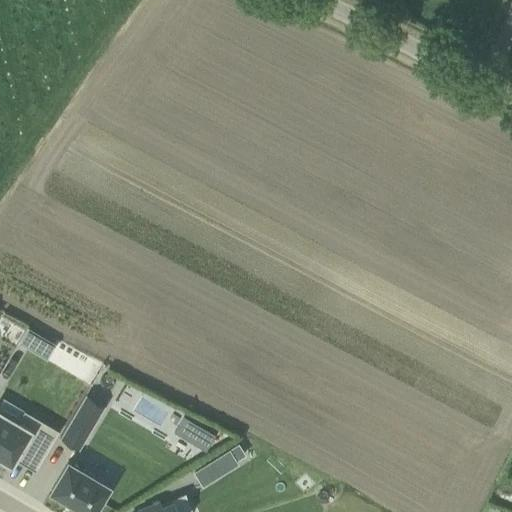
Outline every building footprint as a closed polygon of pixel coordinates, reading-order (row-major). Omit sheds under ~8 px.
[(86,393),(60,437),(70,443),(79,448),(105,405),(86,393)] [(0,456),(8,461),(10,462),(11,463),(12,462),(15,458),(24,463),(35,470),(59,430),(25,409),(18,420),(0,409),(0,456)] [(204,427),(194,443),(206,450),(216,433),(204,427)] [(228,449),(214,457),(223,471),(237,463),(228,449)] [(93,511),(110,485),(68,461),(51,490),(72,502),(88,511),(93,511)] [(181,511),(177,499),(161,504),(163,509),(154,511),(153,511),(152,507),(136,511),(181,511)]
